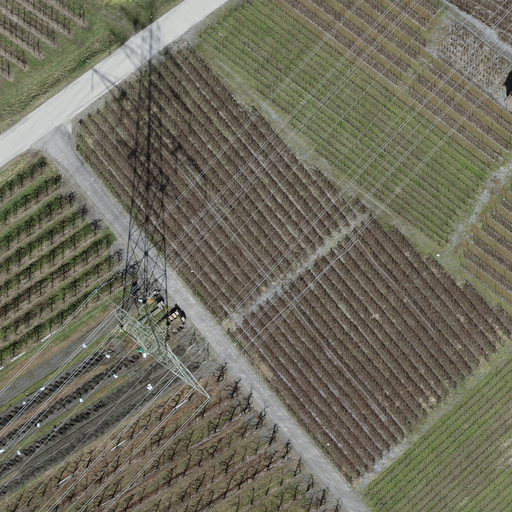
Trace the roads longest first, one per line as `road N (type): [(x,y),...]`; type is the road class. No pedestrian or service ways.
road 1 (track): [(357,511),(37,128)]
road 2 (unclassified): [(0,150),(212,0)]
